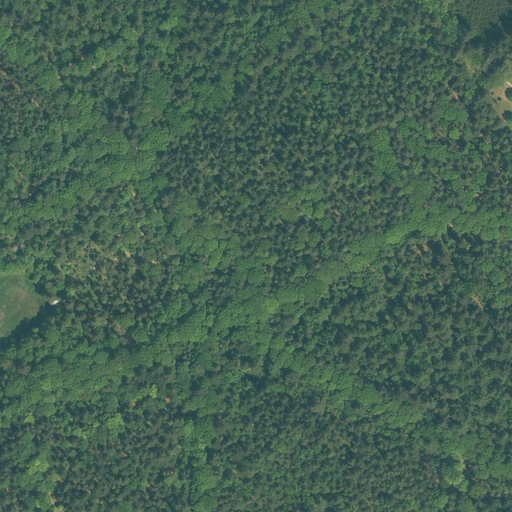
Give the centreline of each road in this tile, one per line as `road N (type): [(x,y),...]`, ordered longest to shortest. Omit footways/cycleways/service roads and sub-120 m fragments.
road 1 (track): [(201,311),(440,432)]
road 2 (track): [(201,311),(188,330),(143,357),(0,396)]
road 3 (track): [(129,157),(295,27)]
road 4 (track): [(0,222),(10,220),(58,259),(74,314),(112,360)]
road 5 (track): [(129,157),(201,311)]
road 6 (track): [(177,0),(129,157)]
road 7 (track): [(129,157),(122,161),(101,139),(0,190)]
road 8 (track): [(101,139),(0,39)]
road 9 (track): [(10,220),(122,161)]
